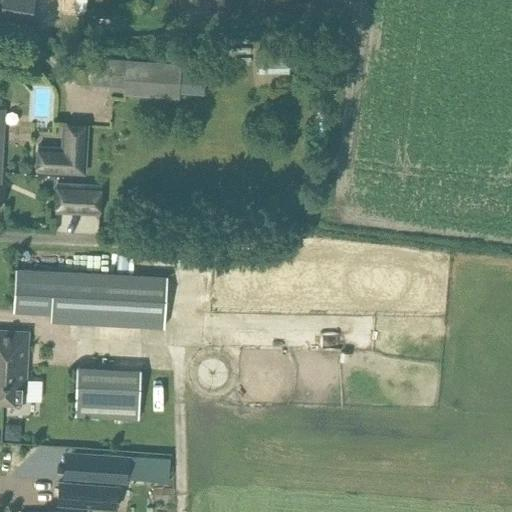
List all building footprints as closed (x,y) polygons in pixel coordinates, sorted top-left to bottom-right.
[(0,0),(0,16),(31,22),(34,0),(0,0)] [(289,74),(288,49),(258,49),(258,75),(289,74)] [(126,60),(124,92),(178,96),(178,91),(204,93),(206,66),(126,60)] [(34,169),(83,172),(86,124),(64,123),(63,149),(35,148),(34,169)] [(52,209),(100,212),(102,184),(54,182),(52,209)] [(183,196),(135,194),(134,213),(182,215),(183,196)] [(167,277),(71,271),(15,268),(13,311),(51,313),(50,320),(54,320),(164,326),(167,277)] [(0,330),(0,399),(24,401),(39,402),(41,378),(25,377),(28,331),(0,330)] [(106,417),(108,368),(76,367),(74,416),(106,417)] [(170,464),(171,455),(146,453),(145,462),(170,464)] [(85,454),(83,481),(127,484),(129,457),(85,454)] [(59,481),(57,503),(116,507),(117,486),(59,481)] [(150,487),(151,508),(172,508),(171,486),(150,487)]
